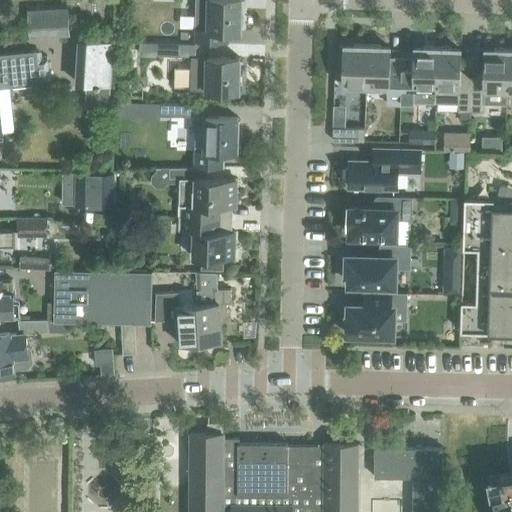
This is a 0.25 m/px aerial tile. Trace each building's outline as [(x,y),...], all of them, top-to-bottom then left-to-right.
[(239,32),(239,0),(196,0),(196,40),(229,41),(229,32),(239,32)] [(83,25),(62,24),(62,33),(83,33),(83,25)] [(79,39),(77,84),(87,84),(86,104),(108,106),(110,85),(112,85),(114,40),(79,39)] [(206,75),(206,91),(238,92),(238,58),(207,57),(207,45),(145,44),(145,56),(191,57),(190,75),(206,75)] [(342,86),(364,87),(366,45),(352,45),(352,48),(343,47),(343,48),(339,48),(338,63),(342,63),(342,86)] [(387,88),(386,102),(400,102),(399,110),(400,110),(401,66),(389,66),(390,49),(380,48),(380,46),(366,45),(364,87),(387,88)] [(401,66),(400,110),(412,110),(413,103),(435,103),(437,47),(423,47),(423,50),(413,49),(413,67),(401,66)] [(459,112),(470,112),(471,79),(470,79),(460,70),(460,51),(451,50),(451,48),(437,47),(435,103),(457,104),(457,112),(459,112)] [(505,105),(506,91),(507,49),(493,49),(493,52),(483,51),(483,71),(472,79),(471,79),(470,112),(483,112),(483,104),(505,105)] [(0,53),(0,140),(3,140),(0,108),(0,87),(33,85),(32,79),(46,78),(45,63),(39,64),(38,50),(0,53)] [(161,104),(160,115),(190,116),(192,116),(192,104),(190,104),(161,104)] [(192,127),(192,129),(195,129),(195,150),(205,151),(237,151),(237,117),(208,116),(208,117),(192,116),(192,127)] [(345,116),(334,116),(334,127),(345,127),(345,116)] [(364,141),(364,128),(332,127),(332,140),(364,141)] [(410,128),(409,142),(416,142),(419,142),(420,128),(417,128),(410,128)] [(420,173),(420,149),(374,148),(373,161),(349,160),(349,165),(346,169),(346,179),(349,182),(349,188),(397,189),(397,172),(420,173)] [(450,151),(450,163),(464,163),(464,151),(450,151)] [(182,218),(219,219),(219,206),(234,207),(234,179),(199,179),(199,169),(155,168),(155,171),(150,175),(150,182),(154,187),(163,187),(168,183),(178,183),(178,217),(182,217),(182,218)] [(75,203),(75,204),(108,206),(112,206),(113,174),(109,174),(76,173),(75,203)] [(350,236),(396,237),(396,219),(411,219),(411,197),(377,196),(376,208),(348,208),(348,225),(350,225),(350,236)] [(450,210),(462,210),(463,199),(450,198),(450,210)] [(493,200),(464,199),(463,249),(477,250),(476,303),(461,302),(460,332),(511,333),(511,206),(492,205),(493,200)] [(46,215),(17,216),(18,229),(46,228),(46,215)] [(154,216),(142,216),(142,225),(154,225),(154,216)] [(182,230),(193,230),(193,259),(202,259),(202,270),(224,270),(224,259),(232,259),(232,231),(219,231),(219,219),(182,218),(182,217),(178,217),(177,230),(182,230)] [(0,245),(12,245),(12,230),(0,230),(0,245)] [(119,231),(106,230),(105,244),(110,248),(118,248),(119,231)] [(380,256),(347,256),(347,274),(349,274),(349,284),(395,285),(395,268),(410,268),(410,245),(380,244),(380,256)] [(444,246),(443,269),(461,270),(461,246),(461,247),(446,246),(444,246)] [(50,268),(51,258),(20,256),(20,268),(50,269),(50,268)] [(54,321),(81,322),(85,322),(87,270),(55,269),(54,321)] [(85,322),(148,322),(150,322),(151,272),(87,270),(85,322)] [(216,274),(194,273),(196,304),(199,342),(221,340),(219,317),(226,316),(226,303),(231,303),(230,290),(217,290),(216,274)] [(17,317),(19,317),(18,300),(12,301),(11,277),(0,277),(0,317),(2,317),(17,317)] [(177,343),(199,342),(196,304),(179,305),(178,292),(155,294),(155,321),(168,320),(171,334),(176,333),(177,343)] [(346,317),(345,333),(363,333),(363,337),(381,338),(381,334),(391,334),(392,307),(405,308),(405,293),(369,292),(369,306),(349,305),(349,317),(346,317)] [(18,320),(19,335),(9,336),(9,334),(0,335),(0,373),(12,372),(12,370),(29,368),(29,367),(32,363),(31,349),(25,346),(25,333),(48,332),(47,319),(18,320)] [(122,354),(135,354),(134,323),(121,323),(122,354)] [(94,349),(96,364),(100,364),(101,374),(114,373),(112,347),(94,349)] [(357,511),(358,444),(324,444),(324,446),(313,446),(288,445),(288,444),(238,443),(238,439),(223,438),(223,434),(188,434),(187,511),(357,511)] [(413,477),(412,511),(441,511),(442,486),(442,447),(374,447),(374,476),(413,477)] [(511,511),(511,471),(499,474),(487,476),(491,494),(493,494),(498,510),(496,511),(511,511)]
